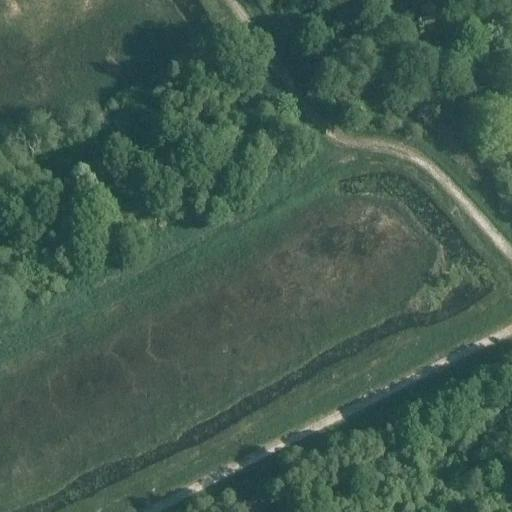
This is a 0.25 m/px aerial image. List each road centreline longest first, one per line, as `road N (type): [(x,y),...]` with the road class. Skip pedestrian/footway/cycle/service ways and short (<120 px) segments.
road 1 (track): [(150,511),(511,328)]
road 2 (track): [(511,258),(409,152),(324,130),(228,0)]
